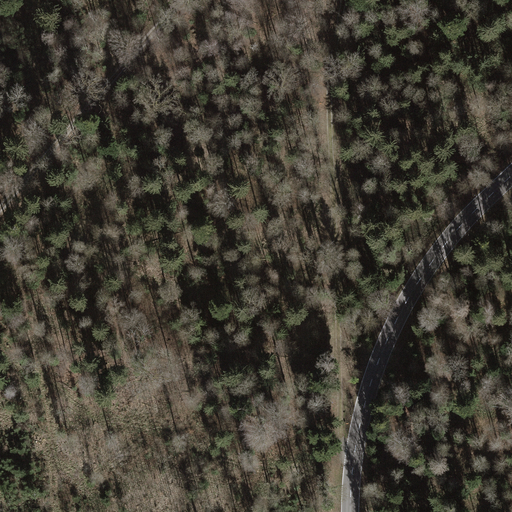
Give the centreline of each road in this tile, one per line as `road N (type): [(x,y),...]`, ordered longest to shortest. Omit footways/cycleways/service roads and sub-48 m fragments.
road 1 (track): [(343,0),(331,85),(341,435),(353,460)]
road 2 (tertiary): [(511,174),(444,240),(393,326),(361,416),(350,511)]
road 3 (track): [(0,209),(181,0)]
